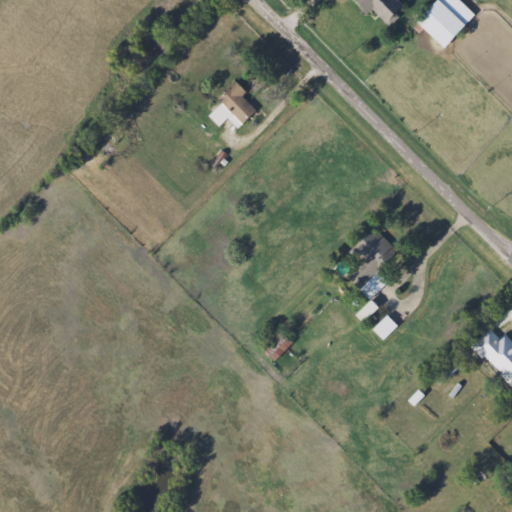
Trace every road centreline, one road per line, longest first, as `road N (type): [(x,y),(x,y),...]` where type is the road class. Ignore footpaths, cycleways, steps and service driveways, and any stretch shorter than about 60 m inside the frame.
road 1 (residential): [(258,0),(511,260)]
road 2 (residential): [(468,216),(399,288),(377,293)]
